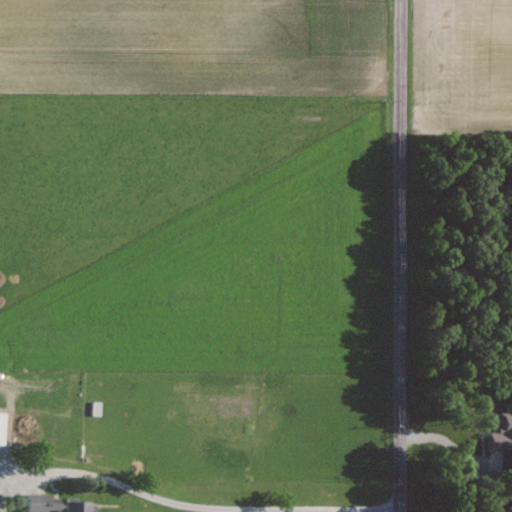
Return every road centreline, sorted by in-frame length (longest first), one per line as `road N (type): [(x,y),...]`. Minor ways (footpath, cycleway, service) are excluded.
road 1 (tertiary): [(399,511),(401,0)]
road 2 (residential): [(400,502),(186,488),(98,453),(41,452)]
